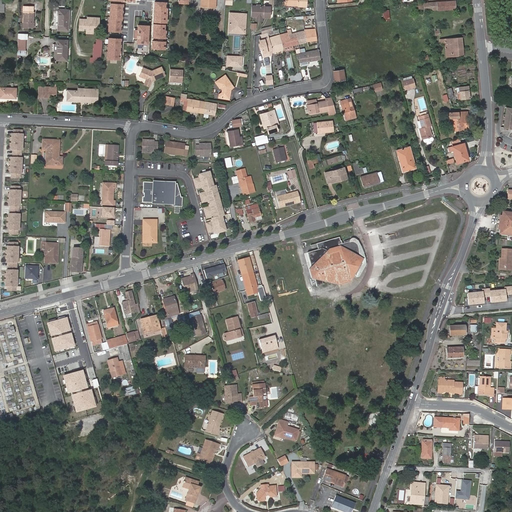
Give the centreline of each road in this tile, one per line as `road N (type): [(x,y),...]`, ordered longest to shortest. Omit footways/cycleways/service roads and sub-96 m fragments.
road 1 (residential): [(322,0),(328,75),(321,85),(260,96),(209,131),(134,128)]
road 2 (tertiary): [(317,226),(127,279)]
road 3 (residential): [(134,128),(2,117)]
road 4 (tertiary): [(127,279),(0,313)]
